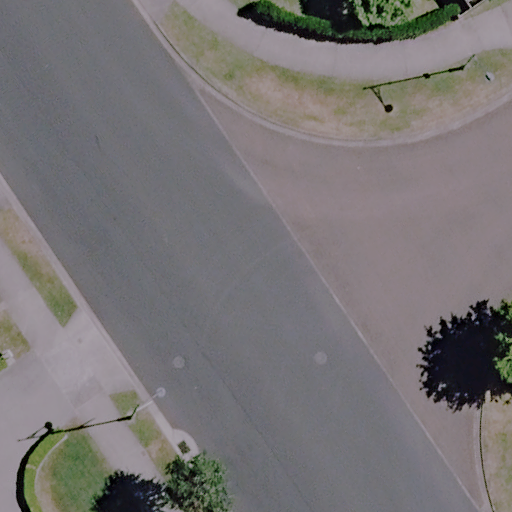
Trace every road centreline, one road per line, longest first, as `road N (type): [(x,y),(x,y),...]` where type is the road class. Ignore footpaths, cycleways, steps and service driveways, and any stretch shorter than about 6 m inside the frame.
road 1 (tertiary): [(243,352),(5,0)]
road 2 (residential): [(243,352),(511,189)]
road 3 (tertiary): [(348,511),(243,352)]
